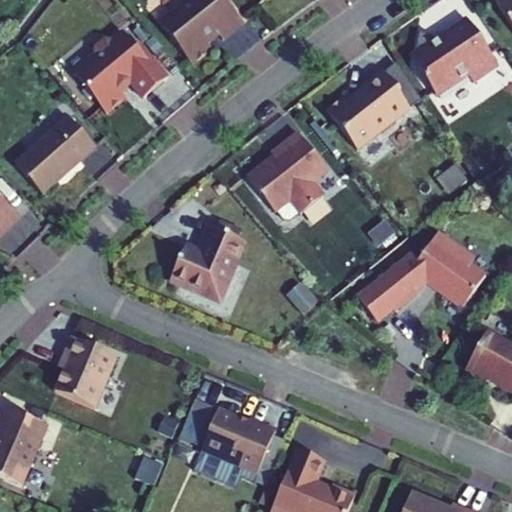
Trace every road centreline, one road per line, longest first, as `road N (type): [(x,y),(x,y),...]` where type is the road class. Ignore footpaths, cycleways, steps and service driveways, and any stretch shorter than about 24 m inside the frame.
road 1 (residential): [(56,281),(511,471)]
road 2 (residential): [(56,281),(107,221),(381,0)]
